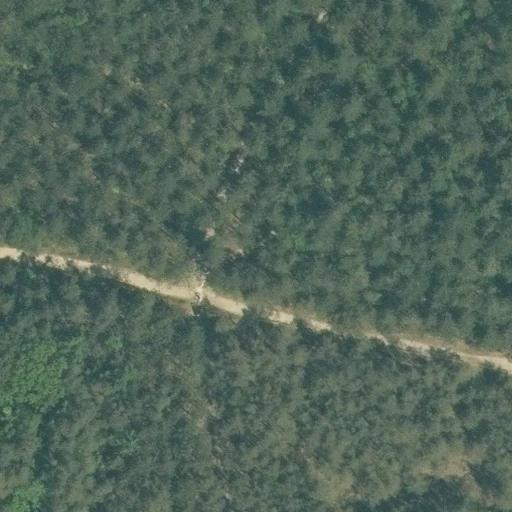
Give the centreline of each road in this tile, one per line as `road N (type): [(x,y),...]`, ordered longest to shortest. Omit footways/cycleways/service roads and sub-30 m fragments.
road 1 (track): [(194,305),(188,268),(260,91),(329,0)]
road 2 (track): [(191,284),(511,372)]
road 3 (track): [(224,511),(194,305)]
road 4 (track): [(191,284),(0,255)]
